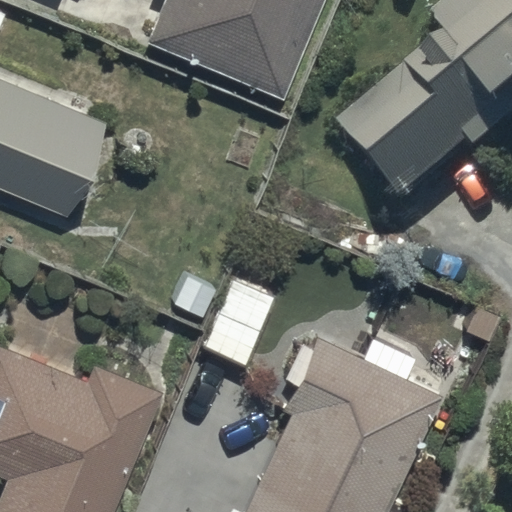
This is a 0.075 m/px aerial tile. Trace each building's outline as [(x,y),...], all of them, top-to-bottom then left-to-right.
[(0,0),(0,173),(61,198),(99,105),(0,64),(0,0)] [(151,0),(142,23),(279,81),(312,0),(151,0)] [(511,0),(446,0),(435,9),(450,27),(344,115),(408,192),(474,138),(481,142),(511,115),(511,0)] [(270,282),(224,263),(198,329),(243,347),(270,282)] [(398,511),(407,493),(386,483),(438,378),(402,360),(411,342),(369,321),(360,337),(318,316),(310,333),(300,328),(281,364),(288,367),(277,389),(287,394),(227,511),(398,511)] [(0,511),(99,511),(155,376),(89,349),(84,362),(0,329),(0,458),(2,460),(0,463),(0,511)]
